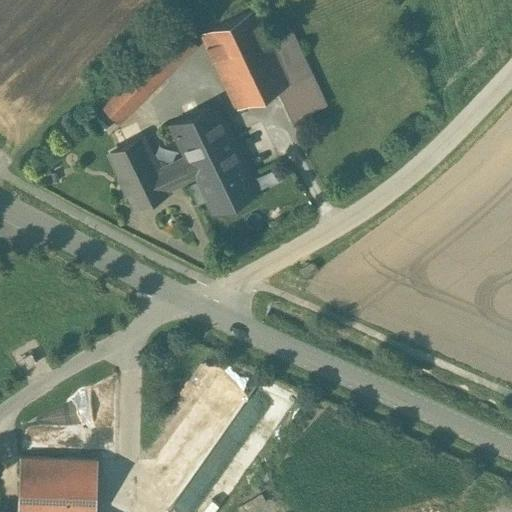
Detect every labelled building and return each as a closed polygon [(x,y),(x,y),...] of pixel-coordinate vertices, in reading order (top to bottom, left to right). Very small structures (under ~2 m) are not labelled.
[(256,5),(201,31),(202,35),(236,107),(279,86),(292,80),(269,32),(256,5)] [(173,18),(120,72),(142,94),(195,40),(173,18)] [(314,79),(288,23),(269,32),(292,80),(279,86),(282,94),(314,79)] [(120,72),(96,96),(118,119),(142,94),(120,72)] [(314,79),(282,94),(294,118),(325,103),(314,79)] [(186,155),(195,173),(198,178),(206,195),(212,207),(257,186),(216,101),(171,122),(172,122),(171,123),(186,155)] [(195,173),(186,155),(168,163),(166,160),(157,157),(153,158),(142,135),(110,151),(135,204),(168,188),(167,186),(195,173)] [(206,195),(198,178),(189,182),(197,199),(206,195)] [(31,350),(22,355),(28,365),(36,361),(31,350)] [(95,511),(97,457),(21,454),(19,511),(45,511),(95,511)]
